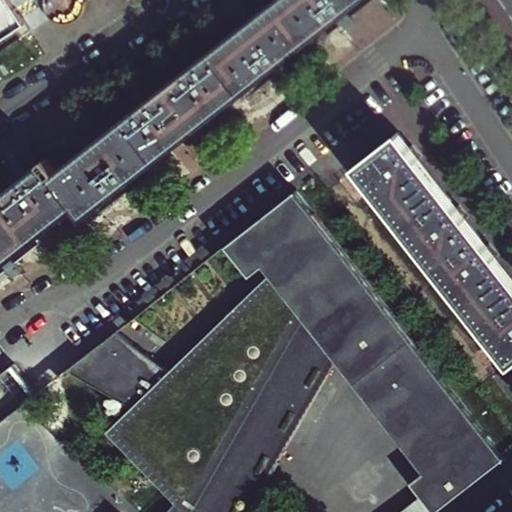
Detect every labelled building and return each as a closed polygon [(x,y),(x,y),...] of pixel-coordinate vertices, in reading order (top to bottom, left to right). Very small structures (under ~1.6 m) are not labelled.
[(0,0),(0,55),(19,43),(15,36),(25,29),(5,0),(0,0)] [(87,215),(361,0),(276,0),(58,170),(48,158),(43,162),(78,206),(86,216),(87,215)] [(511,274),(498,257),(489,246),(400,133),(359,165),(379,192),(511,362),(511,274)] [(0,266),(78,206),(43,162),(0,195),(0,266)] [(249,511),(270,478),(253,468),(264,449),(280,461),(342,354),(429,467),(424,471),(446,499),(502,454),(299,190),(243,234),(267,265),(284,252),(294,263),(177,374),(119,330),(83,358),(70,368),(140,409),(120,429),(181,494),(166,511),(122,511),(120,510),(118,511),(249,511)] [(270,478),(280,461),(264,449),(253,468),(270,478)] [(505,458),(502,454),(446,499),(448,502),(505,458)] [(428,511),(446,499),(424,471),(411,481),(423,495),(400,511),(428,511)] [(428,511),(434,511),(448,502),(446,499),(428,511)]
